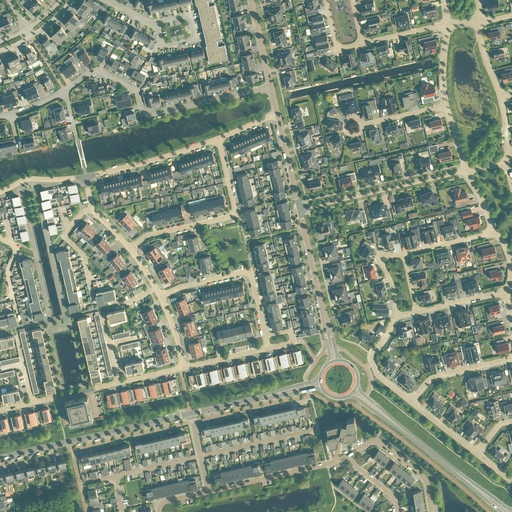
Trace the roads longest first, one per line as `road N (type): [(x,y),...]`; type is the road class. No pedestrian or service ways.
road 1 (residential): [(271,86),(143,116),(137,91),(101,71),(65,91)]
road 2 (unclassified): [(0,457),(190,413)]
road 3 (residential): [(130,248),(148,235),(233,214),(216,139)]
road 4 (residential): [(299,208),(466,169)]
road 5 (residential): [(160,296),(249,272),(265,335)]
road 6 (residential): [(208,491),(349,454)]
road 7 (unclassified): [(85,176),(216,139)]
road 8 (residential): [(349,454),(378,441),(425,479),(431,511)]
road 9 (residential): [(318,428),(200,456)]
